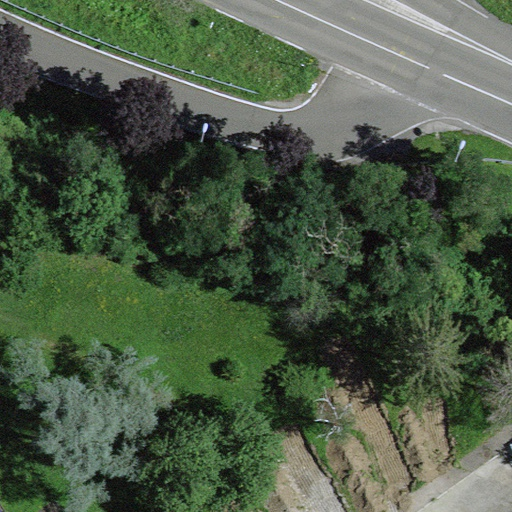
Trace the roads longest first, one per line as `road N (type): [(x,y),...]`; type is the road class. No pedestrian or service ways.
road 1 (secondary): [(0,34),(221,130),(307,129),(389,107),(457,71)]
road 2 (secondary): [(304,0),(457,71)]
